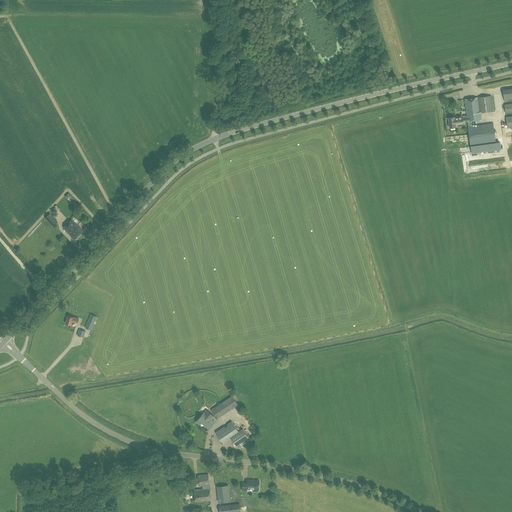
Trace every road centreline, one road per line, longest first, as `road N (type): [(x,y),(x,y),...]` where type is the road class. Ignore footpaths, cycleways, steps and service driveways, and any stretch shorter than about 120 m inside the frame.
road 1 (secondary): [(3,342),(148,185),(207,142),(511,63)]
road 2 (tertiary): [(3,342),(71,406),(119,437),(360,486),(416,511)]
road 3 (track): [(219,149),(222,0)]
